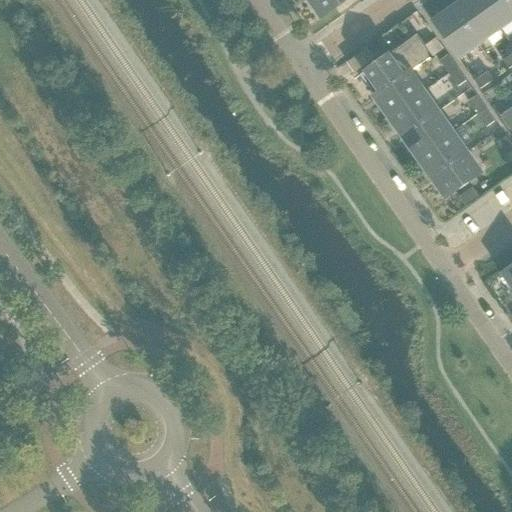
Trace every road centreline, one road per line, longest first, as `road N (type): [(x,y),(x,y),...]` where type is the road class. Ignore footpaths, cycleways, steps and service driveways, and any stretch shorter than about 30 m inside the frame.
road 1 (residential): [(446,267),(305,67)]
road 2 (secondary): [(108,394),(0,246)]
road 3 (secondary): [(161,463),(177,431),(168,403),(143,387),(108,394)]
